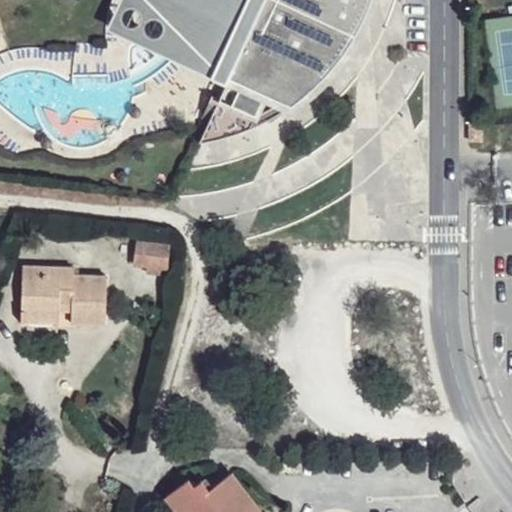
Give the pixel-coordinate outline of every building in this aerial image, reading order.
[(135,0),(130,23),(212,65),(218,71),(219,66),(235,73),(232,80),(205,139),(234,132),(257,125),(269,99),(272,91),(297,103),(317,86),(335,68),(353,45),(365,24),(366,0),(135,0)] [(474,123),(474,140),(486,140),(486,124),(474,123)] [(140,240),(137,264),(168,267),(171,243),(140,240)] [(168,267),(137,264),(135,286),(165,289),(168,267)] [(25,265),(23,310),(60,311),(60,305),(74,305),(74,311),(74,324),(108,325),(110,276),(75,275),(76,266),(25,265)] [(60,311),(23,310),(22,321),(60,322),(60,311)] [(190,471),(168,488),(185,511),(267,511),(234,467),(211,482),(203,473),(196,479),(190,471)]
